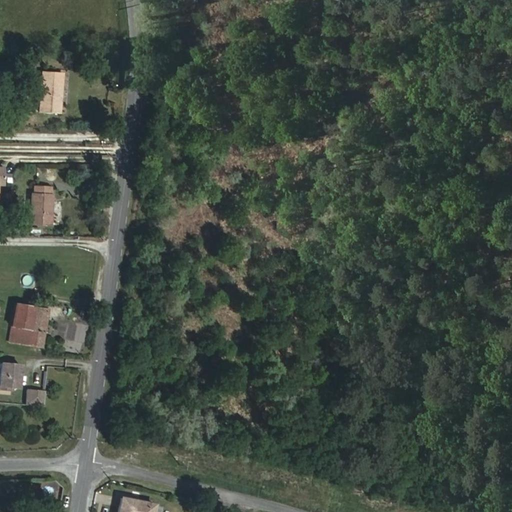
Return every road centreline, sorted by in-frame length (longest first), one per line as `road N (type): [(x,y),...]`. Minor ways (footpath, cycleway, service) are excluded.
road 1 (secondary): [(133,0),(138,53),(121,256),(85,460)]
road 2 (residential): [(293,511),(85,460)]
